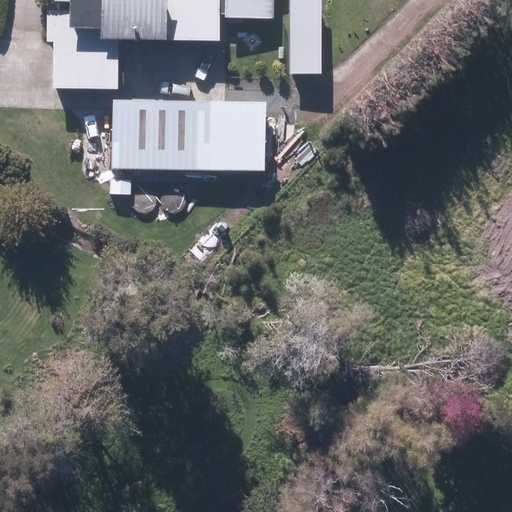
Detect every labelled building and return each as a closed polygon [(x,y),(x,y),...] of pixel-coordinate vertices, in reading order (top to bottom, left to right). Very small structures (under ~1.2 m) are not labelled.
[(52,97),(117,98),(118,50),(165,51),(165,49),(219,50),(219,0),(54,0),(54,8),(68,8),(68,16),(46,16),(45,49),(53,49),(52,97)] [(224,0),(224,26),(273,27),(273,0),(224,0)] [(110,176),(209,178),(210,109),(112,108),(110,176)] [(187,188),(135,186),(134,213),(186,216),(187,188)] [(196,244),(203,251),(222,231),(216,225),(196,244)]
